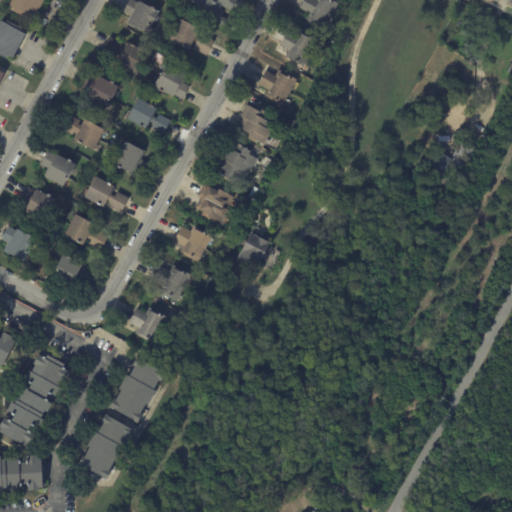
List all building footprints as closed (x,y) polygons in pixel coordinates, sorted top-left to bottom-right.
[(43,0),(39,8),(33,19),(28,17),(27,19),(12,10),(13,8),(8,5),(10,0),(43,0)] [(128,0),(133,0),(139,3),(141,1),(160,11),(148,33),(134,26),(133,28),(124,23),(129,15),(122,12),(128,0)] [(237,0),(235,2),(230,12),(221,6),(219,10),(222,12),(219,17),(224,20),(220,27),(197,14),(199,11),(194,8),(196,6),(189,2),(190,0),(237,0)] [(334,0),(338,2),(323,29),(304,19),(307,13),(298,8),(302,0),(334,0)] [(210,44),(203,56),(190,49),(192,45),(189,43),(186,50),(167,40),(179,18),(198,29),(193,38),(195,39),(198,34),(211,42),(210,44)] [(21,40),(11,58),(6,55),(4,59),(0,56),(0,20),(4,23),(6,20),(21,28),(19,31),(24,34),(21,40)] [(287,52),(278,46),(285,33),(296,38),(299,32),(317,42),(302,68),(284,58),(287,52)] [(111,39),(125,47),(127,44),(130,46),(132,43),(150,54),(138,74),(120,64),(120,63),(103,53),(111,39)] [(180,99),(163,90),(162,93),(153,88),(162,70),(163,71),(167,63),(186,73),(181,82),(188,85),(180,99)] [(282,105),(262,95),(266,89),(257,84),(265,70),(274,75),(278,68),(296,79),(282,105)] [(87,73),(96,79),(98,76),(117,87),(104,108),(85,97),(89,90),(80,85),(87,73)] [(442,95),(443,95),(435,107),(427,103),(434,90),(442,95)] [(167,122),(160,134),(148,128),(151,124),(147,122),(144,129),(126,119),(137,98),(155,109),(153,113),(167,121),(167,122)] [(261,111),(262,109),(276,117),(270,129),(273,131),(265,145),(257,140),(255,143),(242,136),(244,132),(236,127),(242,118),(238,116),(245,104),(251,108),(252,106),(261,111)] [(64,115),(82,124),(84,120),(103,130),(92,151),(73,141),(74,139),(56,129),(64,115)] [(255,158),(239,186),(209,168),(217,155),(218,156),(228,139),(249,152),(248,154),(255,158)] [(440,182),(442,178),(431,172),(442,152),(453,159),(463,140),(478,148),(460,180),(447,172),(445,177),(448,179),(445,185),(440,182)] [(139,176),(131,172),(131,173),(113,164),(125,142),(143,151),(139,160),(145,164),(139,176)] [(45,168),(39,165),(46,151),(56,156),(57,154),(77,165),(71,176),(69,176),(63,187),(50,180),(50,181),(41,176),(45,168)] [(397,163),(402,166),(399,172),(394,169),(397,163)] [(126,199),(119,212),(107,206),(109,202),(106,200),(103,206),(84,197),(95,176),(113,186),(108,195),(112,197),(115,192),(126,198),(126,199)] [(200,212),(193,208),(198,197),(195,195),(202,182),(218,191),(219,189),(233,197),(232,200),(233,200),(231,203),(230,203),(226,209),(230,211),(225,219),(226,219),(224,223),(223,222),(222,225),(214,221),(212,224),(198,216),(200,212)] [(27,187),(35,191),(37,189),(56,199),(44,222),(24,212),(29,203),(21,199),(27,187)] [(105,238),(99,249),(87,243),(89,239),(86,237),(82,245),(63,234),(75,213),(94,224),(89,232),(92,234),(95,229),(106,236),(105,238)] [(210,237),(197,263),(177,252),(181,246),(172,241),(179,226),(188,231),(192,224),(207,232),(207,234),(211,236),(210,237)] [(5,244),(6,243),(0,239),(7,226),(15,231),(17,228),(37,239),(29,254),(27,253),(23,261),(12,255),(11,256),(1,251),(5,244)] [(252,234),(269,243),(256,270),(240,262),(236,268),(224,262),(227,256),(236,260),(241,249),(232,244),(236,237),(245,242),(250,233),(252,234)] [(69,258),(70,257),(72,258),(72,259),(82,265),(81,267),(87,271),(81,283),(75,280),(70,289),(51,279),(56,269),(55,268),(62,254),(69,258)] [(158,292),(161,287),(151,281),(159,267),(169,272),(172,266),(184,273),(185,272),(191,276),(176,302),(158,292)] [(147,314),(148,312),(149,313),(150,310),(160,315),(161,314),(166,317),(165,319),(166,320),(162,327),(160,327),(155,336),(155,337),(152,343),(137,335),(140,329),(127,322),(135,308),(147,314)] [(0,329),(1,330),(0,331),(0,338),(1,339),(3,335),(3,334),(4,332),(12,337),(12,339),(16,341),(2,366),(0,365),(0,329)] [(49,404),(45,412),(43,411),(39,418),(42,419),(37,428),(31,424),(27,431),(33,434),(27,444),(26,443),(23,447),(0,433),(0,421),(2,417),(8,421),(12,414),(5,410),(9,402),(12,404),(17,396),(14,394),(18,386),(25,389),(29,382),(22,379),(27,370),(29,372),(33,364),(32,364),(37,354),(42,358),(44,354),(61,363),(59,367),(68,371),(62,381),(61,380),(57,386),(59,388),(54,397),(48,393),(44,399),(50,403),(49,404)] [(156,383),(153,389),(155,390),(148,404),(145,403),(139,413),(141,414),(137,422),(108,406),(113,398),(115,399),(121,389),(118,387),(125,374),(128,375),(133,365),(132,365),(136,357),(164,373),(160,380),(158,379),(156,383)] [(115,462),(113,461),(107,471),(110,472),(105,480),(76,464),(81,456),(82,457),(88,447),(86,445),(93,432),(96,433),(101,424),(100,423),(104,414),(133,430),(128,438),(126,437),(121,447),(123,448),(115,462)] [(40,457),(41,487),(37,487),(37,489),(28,490),(27,483),(19,484),(19,491),(9,491),(9,489),(1,490),(1,493),(0,493),(0,459),(8,459),(7,455),(17,455),(17,461),(21,461),(21,462),(25,462),(25,460),(27,460),(27,456),(36,455),(36,457),(40,457)]
